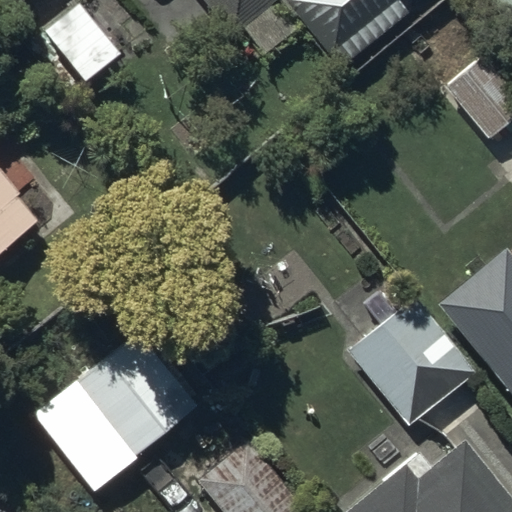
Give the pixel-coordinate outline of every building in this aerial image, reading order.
[(198,0),(230,37),(240,29),(263,56),(296,28),(274,3),(277,0),(198,0)] [(283,0),(281,2),(337,70),(404,15),(392,0),(283,0)] [(509,34),(511,31),(511,0),(486,0),(483,3),(509,34)] [(511,94),(479,55),(440,86),(484,141),(511,118),(511,94)] [(0,172),(0,253),(39,222),(0,172)] [(428,300),(511,401),(511,238),(509,234),(428,300)] [(411,298),(344,352),(406,429),(473,373),(411,298)] [(134,333),(69,385),(129,460),(194,409),(134,333)] [(304,511),(245,439),(192,482),(217,511),(304,511)] [(511,511),(511,504),(460,440),(429,468),(415,452),(345,511),(511,511)]
